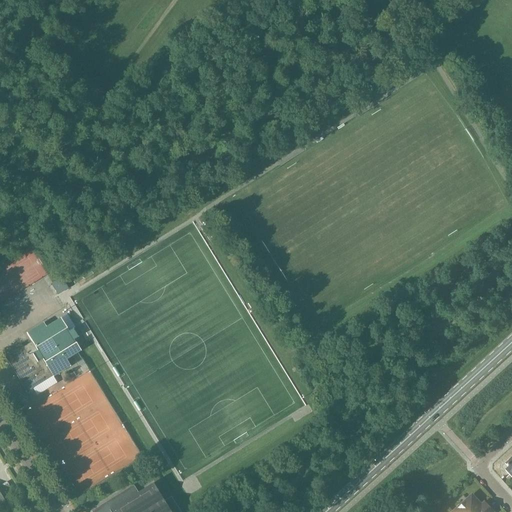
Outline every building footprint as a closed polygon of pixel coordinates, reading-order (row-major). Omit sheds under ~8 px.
[(6,291),(44,281),(42,273),(30,257),(13,262),(1,271),(13,268),(15,276),(12,278),(15,281),(9,286),(5,281),(1,282),(0,282),(0,278),(0,279),(0,278),(0,280),(8,278),(6,271),(0,272),(0,303),(1,304),(10,296),(6,291)] [(68,288),(61,278),(50,284),(57,295),(68,288)] [(9,351),(3,355),(8,363),(9,363),(22,384),(21,384),(27,394),(33,390),(32,389),(53,377),(70,367),(66,361),(80,352),(74,341),(78,338),(73,330),(68,332),(60,319),(46,328),(43,324),(27,334),(29,339),(32,343),(23,348),(20,344),(10,351),(9,351)] [(180,511),(171,497),(163,502),(152,484),(138,493),(133,486),(91,511),(180,511)] [(491,511),(484,504),(479,509),(469,498),(454,511),(491,511)]
